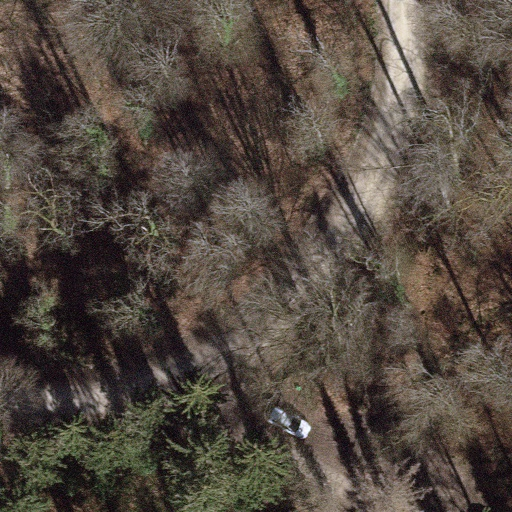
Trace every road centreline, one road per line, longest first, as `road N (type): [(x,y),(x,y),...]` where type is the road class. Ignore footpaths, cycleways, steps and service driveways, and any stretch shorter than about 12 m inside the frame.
road 1 (track): [(0,395),(128,392),(250,311),(361,215),(400,133),(397,0)]
road 2 (track): [(128,392),(385,511)]
